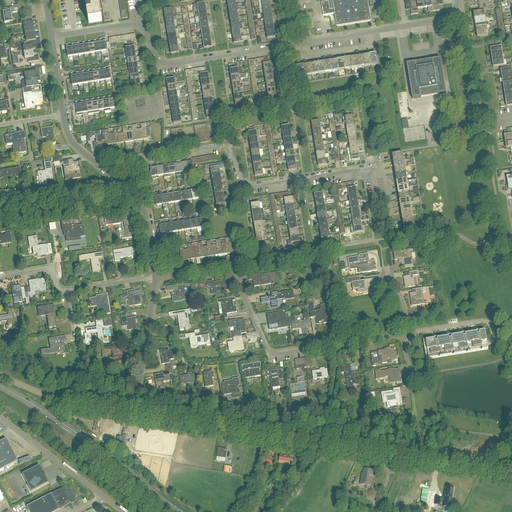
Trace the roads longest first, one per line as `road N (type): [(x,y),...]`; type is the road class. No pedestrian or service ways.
road 1 (unclassified): [(511,473),(134,410)]
road 2 (residential): [(401,333),(270,353),(228,266),(155,278)]
road 3 (residential): [(123,187),(150,156),(218,146),(230,150),(251,186),(382,165)]
road 4 (unclassified): [(140,24),(156,57),(172,64),(404,26)]
road 5 (secondary): [(175,511),(65,424),(0,386)]
road 6 (unclassified): [(0,419),(120,511)]
road 7 (unclassified): [(134,410),(59,399),(0,374)]
road 8 (unclassified): [(134,410),(155,278)]
